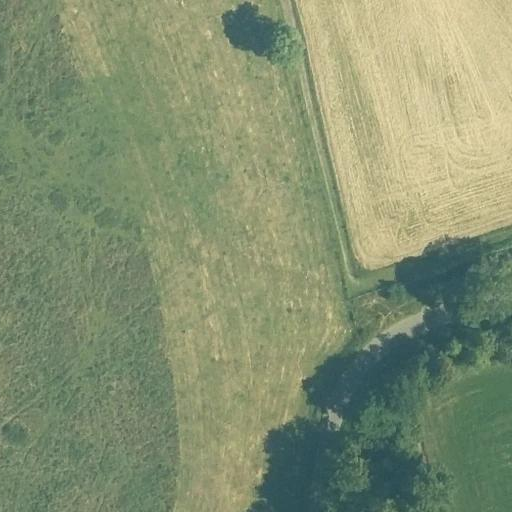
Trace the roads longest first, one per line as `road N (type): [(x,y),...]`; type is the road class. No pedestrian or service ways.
road 1 (track): [(377,351),(358,308),(339,305),(262,0)]
road 2 (unclassified): [(314,511),(335,409),(363,365),(403,332),(511,297)]
